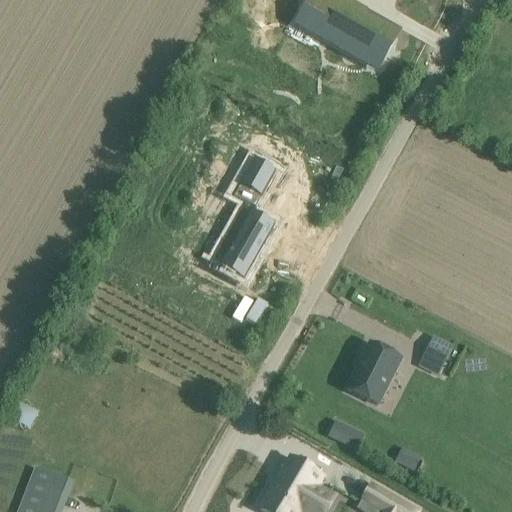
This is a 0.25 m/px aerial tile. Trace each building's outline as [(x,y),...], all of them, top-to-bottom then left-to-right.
[(306,0),(306,1),(332,15),(326,28),(382,58),(393,37),(390,35),(394,28),(383,22),(387,15),(358,0),(306,0)] [(233,262),(230,267),(231,268),(257,222),(259,223),(264,213),(255,208),(254,209),(239,201),(263,159),(242,147),(222,183),(234,191),(214,226),(221,230),(210,248),(233,262)] [(432,338),(421,361),(440,371),(452,347),(432,338)] [(369,345),(346,391),(377,407),(401,361),(369,345)] [(10,420),(7,425),(16,430),(19,425),(10,420)] [(350,429),(343,444),(357,451),(365,436),(350,429)] [(407,451),(400,466),(413,473),(421,458),(407,451)] [(290,459),(259,511),(261,511),(299,511),(305,503),(320,511),(321,511),(330,496),(316,488),(322,478),(290,459)] [(34,470),(17,511),(62,511),(69,496),(73,485),(34,470)] [(413,511),(370,486),(360,502),(378,511),(384,511),(387,507),(395,511),(413,511)]
